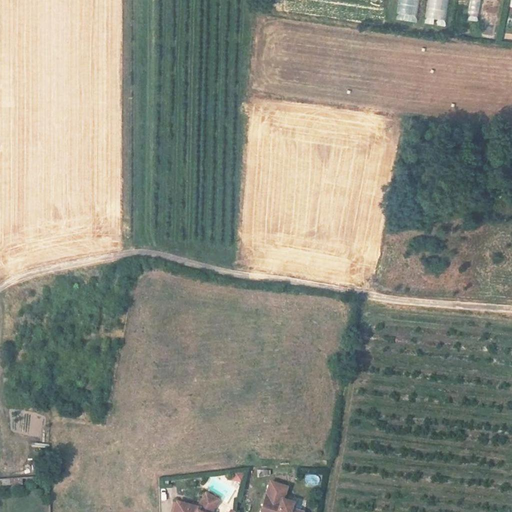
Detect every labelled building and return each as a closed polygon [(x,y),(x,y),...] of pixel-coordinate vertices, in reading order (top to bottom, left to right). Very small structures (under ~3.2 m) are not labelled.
[(418,21),(420,0),(398,0),(396,19),(418,21)] [(426,0),(424,23),(446,26),(449,0),(426,0)] [(478,16),(480,0),(468,0),(467,15),(478,16)] [(240,482),(242,474),(234,472),(233,480),(240,482)] [(305,483),(318,484),(319,475),(306,474),(305,483)] [(303,511),(292,508),(294,503),(285,500),(289,487),(272,481),(261,511),(303,511)] [(212,511),(219,502),(207,495),(199,509),(177,502),(173,511),(212,511)]
